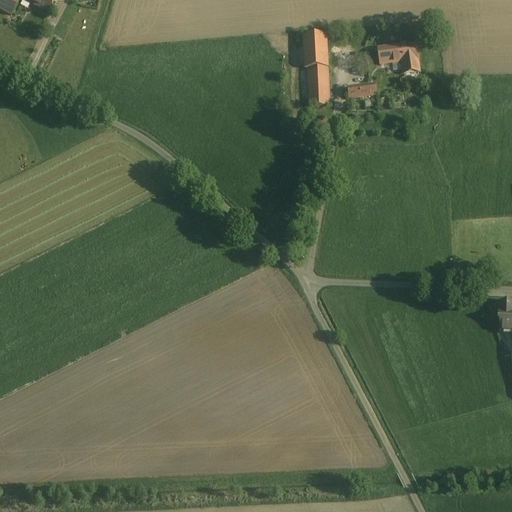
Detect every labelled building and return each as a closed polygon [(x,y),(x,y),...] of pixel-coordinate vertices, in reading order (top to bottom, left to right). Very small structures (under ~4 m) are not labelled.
[(0,0),(0,11),(10,17),(20,0),(19,0),(0,0)] [(19,0),(20,0),(47,14),(53,0),(19,0)] [(326,38),(298,39),(299,71),(307,70),(309,109),(329,108),(326,38)] [(417,45),(378,49),(380,68),(401,66),(402,77),(421,75),(417,45)] [(375,86),(348,89),(349,100),(376,96),(375,86)] [(511,305),(500,305),(499,323),(503,324),(502,333),(511,333),(511,305)]
